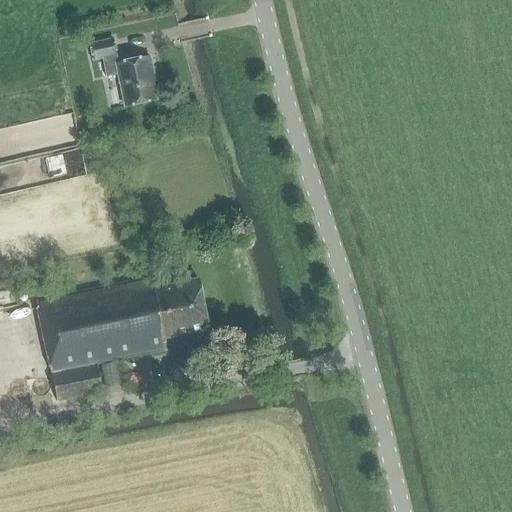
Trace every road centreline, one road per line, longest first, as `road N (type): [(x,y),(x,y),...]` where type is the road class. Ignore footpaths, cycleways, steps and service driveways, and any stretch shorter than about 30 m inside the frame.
road 1 (tertiary): [(406,511),(266,0)]
road 2 (unknown): [(363,342),(19,420)]
